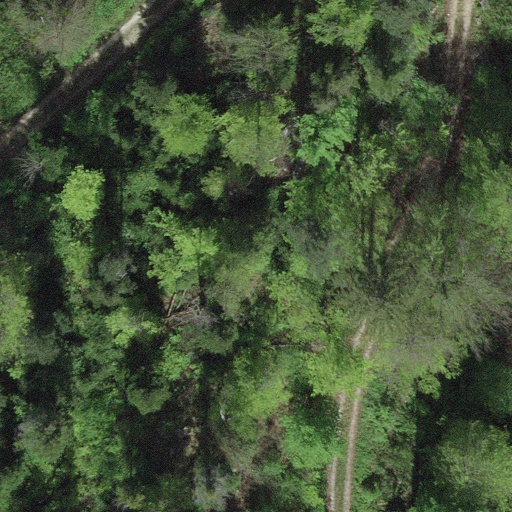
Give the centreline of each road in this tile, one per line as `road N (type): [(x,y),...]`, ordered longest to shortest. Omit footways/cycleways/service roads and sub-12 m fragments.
road 1 (track): [(460,0),(442,138),(385,280),(346,432),(343,511)]
road 2 (track): [(157,0),(0,154)]
